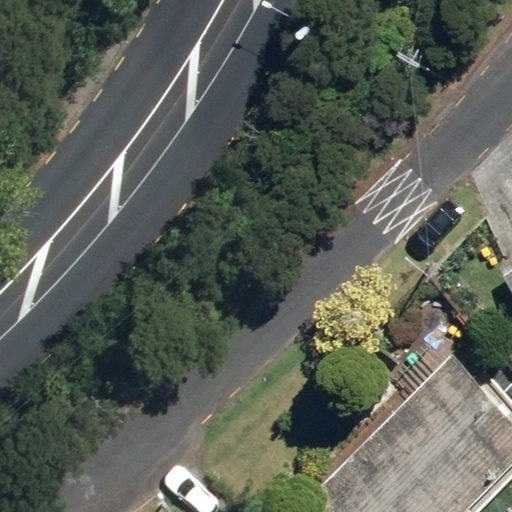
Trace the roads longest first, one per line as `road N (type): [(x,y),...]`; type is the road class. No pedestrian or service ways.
road 1 (tertiary): [(511,87),(134,452),(46,511)]
road 2 (secondary): [(0,311),(191,97),(246,0)]
